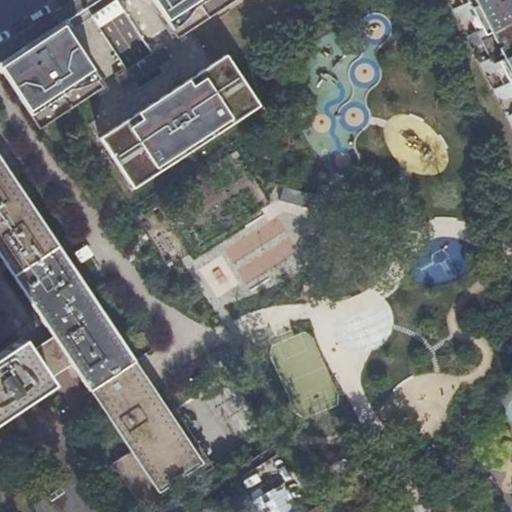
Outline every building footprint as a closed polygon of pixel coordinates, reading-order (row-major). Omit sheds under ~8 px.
[(154,0),(176,34),(228,0),(154,0)] [(511,0),(452,0),(511,119),(511,0)] [(0,62),(41,125),(104,83),(62,18),(0,59),(0,62)] [(172,54),(163,41),(116,73),(124,86),(172,54)] [(227,53),(101,134),(133,185),(260,104),(227,53)] [(0,255),(56,340),(73,365),(75,368),(130,451),(112,462),(144,511),(214,466),(181,416),(176,420),(162,400),(169,395),(165,388),(158,393),(0,152),(0,255)] [(283,187),(280,200),(289,202),(314,209),(317,195),(283,187)] [(140,222),(133,246),(160,254),(166,229),(140,222)] [(20,338),(0,351),(0,370),(14,396),(0,403),(0,417),(49,385),(51,383),(49,380),(32,356),(20,338)] [(49,380),(73,365),(56,340),(32,356),(49,380)] [(280,349),(262,380),(292,398),(310,366),(280,349)] [(0,370),(0,403),(14,396),(0,370)] [(321,511),(318,506),(307,511),(297,511),(282,486),(272,492),(283,511),(321,511)] [(283,511),(272,492),(256,501),(262,511),(283,511)]
